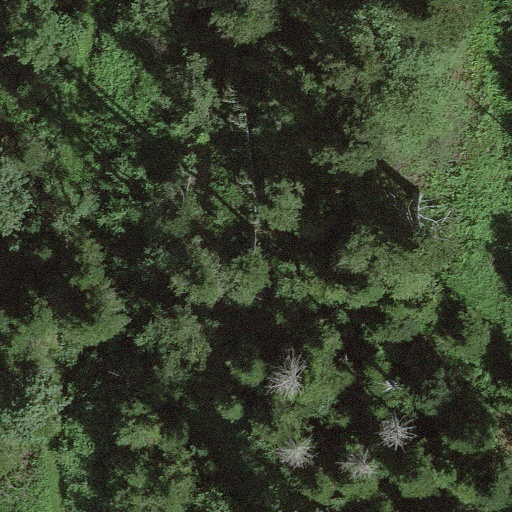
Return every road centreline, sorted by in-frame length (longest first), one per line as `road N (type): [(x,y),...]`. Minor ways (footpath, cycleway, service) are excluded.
road 1 (track): [(67,511),(58,430),(66,286),(105,0)]
road 2 (track): [(489,0),(511,407)]
